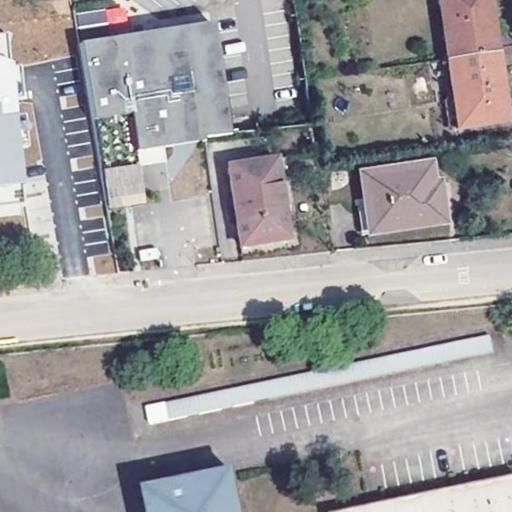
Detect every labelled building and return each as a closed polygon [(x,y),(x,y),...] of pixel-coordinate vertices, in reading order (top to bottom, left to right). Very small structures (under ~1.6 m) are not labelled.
[(438,0),(448,60),(497,53),(488,0),(438,0)] [(80,29),(126,20),(123,7),(78,16),(80,29)] [(186,26),(79,44),(92,124),(108,121),(129,118),(135,154),(141,153),(174,148),(173,143),(188,140),(202,138),(203,143),(206,142),(205,136),(231,132),(213,22),(186,26)] [(0,37),(0,209),(25,207),(5,36),(0,37)] [(508,121),(497,53),(448,60),(459,129),(508,121)] [(276,156),(230,163),(242,243),(289,236),(276,156)] [(104,168),(107,207),(145,204),(141,164),(104,168)] [(169,164),(144,164),(144,189),(169,189),(169,164)] [(431,166),(363,176),(368,212),(374,211),(377,233),(446,224),(442,199),(436,199),(431,166)] [(25,175),(26,238),(50,238),(49,175),(25,175)] [(144,406),(148,422),(492,350),(489,333),(144,406)] [(145,495),(148,511),(242,511),(236,477),(145,495)] [(511,511),(511,481),(362,511),(511,511)]
